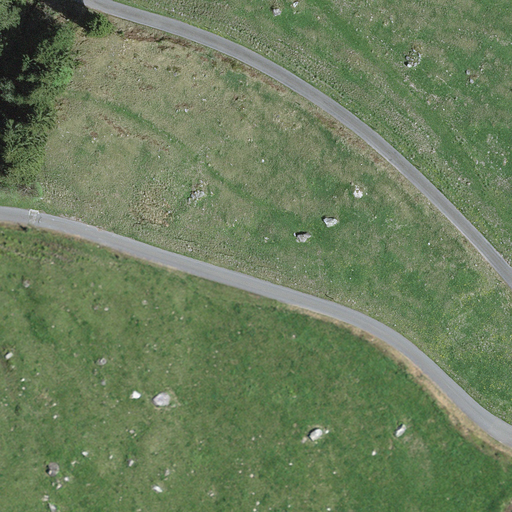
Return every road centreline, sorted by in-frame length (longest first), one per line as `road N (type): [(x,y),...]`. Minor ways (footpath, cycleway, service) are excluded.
road 1 (track): [(511,436),(391,340),(351,319),(21,210),(0,211)]
road 2 (track): [(93,0),(234,57),(340,115),(475,233),(511,276)]
